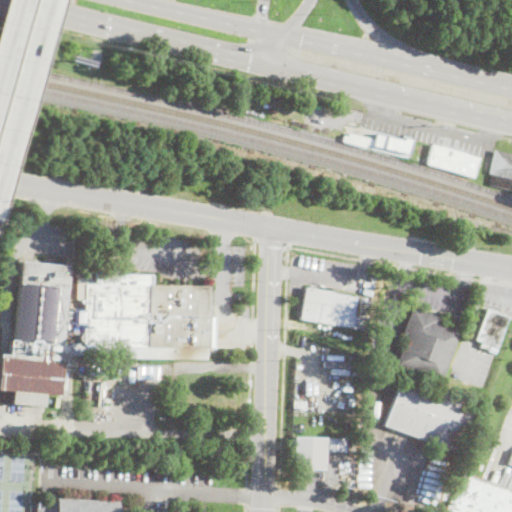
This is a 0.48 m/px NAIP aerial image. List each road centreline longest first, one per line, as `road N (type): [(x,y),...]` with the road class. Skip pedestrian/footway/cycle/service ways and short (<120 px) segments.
road 1 (tertiary): [(271,227),(263,511)]
road 2 (tertiary): [(271,227),(0,179)]
road 3 (primary): [(252,62),(511,123)]
road 4 (primary): [(0,5),(252,62)]
road 5 (tertiary): [(511,267),(271,227)]
road 6 (primary): [(511,89),(280,37)]
road 7 (motorway): [(0,187),(53,0)]
road 8 (primary): [(280,37),(122,0)]
road 9 (motorway): [(454,77),(383,37),(351,0)]
